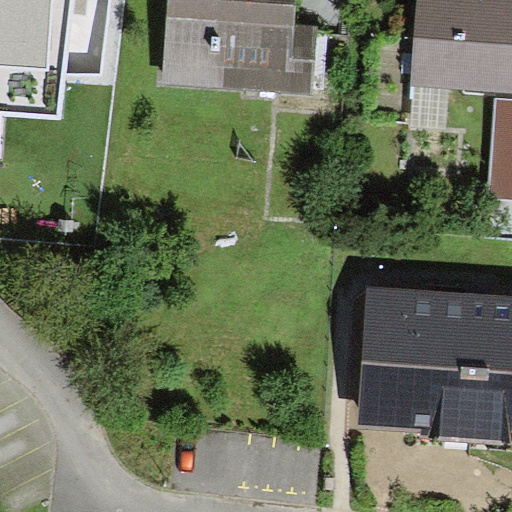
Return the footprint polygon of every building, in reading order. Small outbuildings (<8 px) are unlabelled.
[(68,0),(0,0),(0,110),(57,111),(68,0)] [(291,0),(161,0),(157,79),(309,88),(313,27),(290,26),(291,0)] [(511,0),(417,0),(411,84),(511,92),(511,0)] [(511,101),(496,100),(487,198),(511,199),(511,101)] [(511,303),(369,294),(360,423),(511,434),(511,303)]
